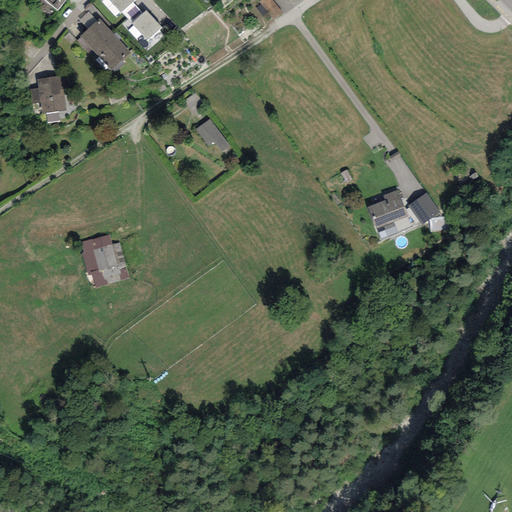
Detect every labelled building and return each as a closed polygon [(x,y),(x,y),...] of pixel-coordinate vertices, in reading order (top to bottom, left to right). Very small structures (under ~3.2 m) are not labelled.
[(66,0),(43,0),(57,11),(66,0)] [(135,0),(109,0),(121,13),(133,3),(135,0)] [(272,0),(261,0),(259,2),(273,21),(283,13),(272,0)] [(143,14),(133,3),(121,13),(132,24),(143,14)] [(161,27),(146,11),(143,14),(132,24),(147,41),(161,27)] [(88,29),(97,21),(88,12),(79,20),(88,29)] [(88,29),(80,37),(77,41),(95,59),(98,56),(115,73),(124,64),(121,61),(130,51),(98,19),(97,21),(88,29)] [(60,75),(36,79),(38,88),(30,89),(33,104),(40,103),(42,114),(45,113),(59,112),(65,111),(63,96),(70,95),(67,77),(61,78),(60,75)] [(60,122),(59,112),(45,113),(47,123),(60,122)] [(209,119),(196,129),(208,145),(213,141),(223,154),(231,148),(209,119)] [(398,189),(383,195),(385,200),(367,207),(376,228),(408,215),(398,189)] [(427,192),(408,205),(422,225),(440,212),(427,192)] [(110,235),(82,241),(85,252),(82,253),(87,276),(92,275),(95,287),(129,279),(120,243),(112,245),(110,235)]
